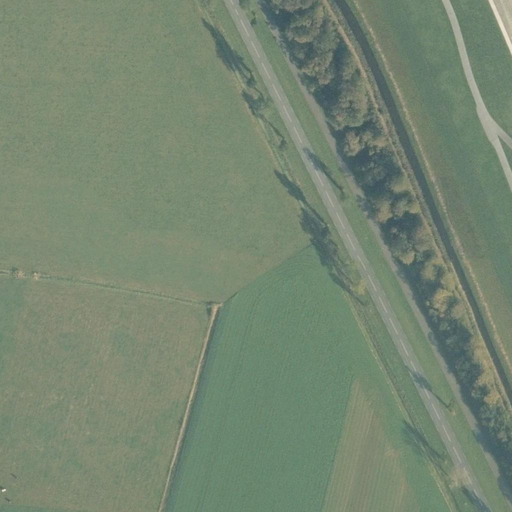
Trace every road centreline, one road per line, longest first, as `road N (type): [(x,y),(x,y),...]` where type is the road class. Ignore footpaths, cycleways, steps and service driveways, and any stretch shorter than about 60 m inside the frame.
road 1 (secondary): [(484,511),(231,0)]
road 2 (unclassified): [(511,504),(259,0)]
